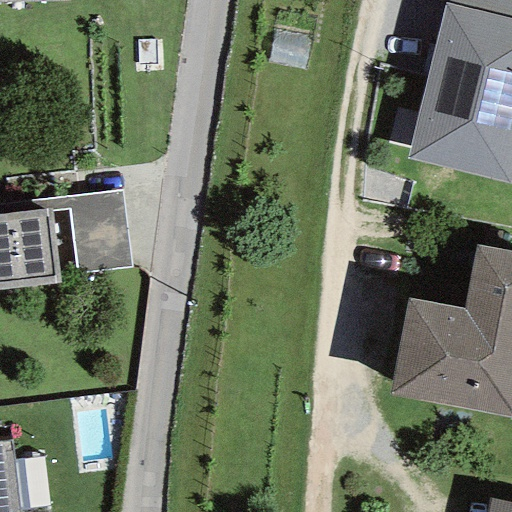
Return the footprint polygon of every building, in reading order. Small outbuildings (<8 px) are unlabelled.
[(511,0),(448,0),(448,4),(511,19),(511,0)] [(444,4),(406,159),(508,184),(511,168),(511,19),(448,4),(444,4)] [(76,275),(131,269),(122,189),(0,203),(0,215),(49,210),(69,208),(76,275)] [(0,215),(0,289),(58,283),(49,210),(0,215)] [(407,299),(388,397),(511,419),(511,251),(474,245),(462,309),(407,299)] [(0,442),(0,511),(17,511),(10,441),(0,442)] [(511,511),(511,503),(489,498),(486,511),(511,511)]
